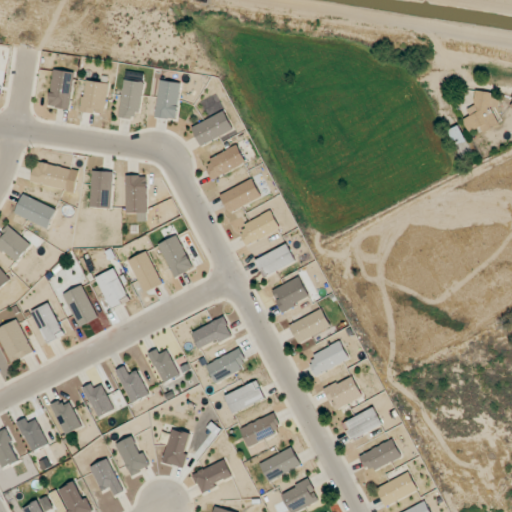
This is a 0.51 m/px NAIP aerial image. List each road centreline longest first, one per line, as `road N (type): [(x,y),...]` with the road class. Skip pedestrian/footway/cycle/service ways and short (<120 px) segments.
road 1 (residential): [(0,129),(149,150),(162,159),(354,511)]
road 2 (residential): [(229,277),(0,399)]
road 3 (residential): [(25,48),(0,180)]
